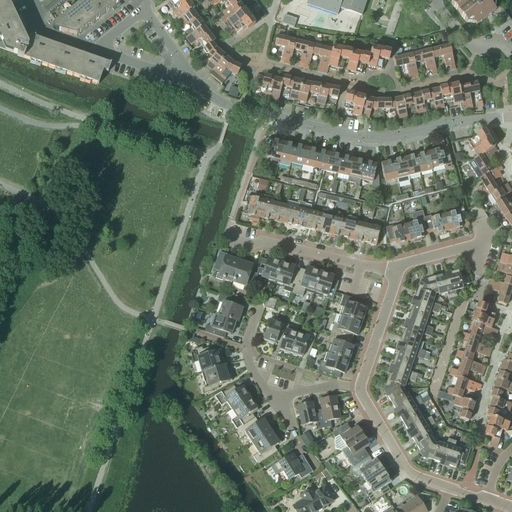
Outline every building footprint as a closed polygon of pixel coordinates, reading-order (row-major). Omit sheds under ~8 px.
[(110,65),(35,39),(35,37),(31,36),(27,38),(25,33),(22,33),(7,0),(0,0),(0,39),(2,43),(0,43),(0,49),(17,55),(17,57),(98,85),(103,72),(107,73),(111,64),(110,64),(110,65)] [(121,0),(71,0),(50,17),(56,24),(53,26),(53,27),(52,27),(52,28),(52,29),(53,30),(53,31),(54,31),(76,37),(121,0)] [(174,0),(170,3),(167,6),(173,14),(178,21),(192,11),(194,10),(193,9),(192,8),(193,7),(191,4),(190,5),(189,4),(188,2),(186,0),(174,0)] [(210,4),(209,4),(212,8),(213,8),(224,0),(212,0),(214,1),(210,4)] [(221,20),(220,20),(223,24),(226,22),(227,21),(228,20),(229,20),(243,10),(236,0),(225,0),(229,5),(231,7),(222,13),(225,17),(221,20)] [(307,0),(306,5),(306,6),(307,6),(307,5),(321,10),(321,11),(322,11),(322,10),(328,12),(336,15),(336,16),(337,16),(339,10),(339,9),(340,9),(351,13),(360,16),(361,17),(362,16),(361,16),(366,1),(366,0),(307,0)] [(454,0),(455,1),(451,5),(466,24),(471,20),(476,26),(486,19),(495,11),(490,5),(495,1),(494,0),(454,0)] [(228,20),(227,21),(230,24),(231,27),(232,27),(236,33),(236,32),(237,34),(241,32),(245,28),(247,30),(249,29),(253,26),(254,25),(253,23),(249,18),(243,10),(229,20),(228,20)] [(178,21),(176,22),(181,30),(190,23),(192,26),(192,27),(190,28),(194,33),(203,27),(199,21),(197,18),(192,11),(178,21)] [(187,38),(185,39),(191,47),(193,45),(201,39),(207,47),(212,44),(214,42),(210,37),(208,34),(203,27),(194,33),(187,38)] [(277,35),(274,46),(284,48),(282,57),(280,63),(289,66),(290,62),(293,51),(295,42),(287,40),(283,39),(284,32),(278,30),(277,35)] [(313,46),(311,55),(321,58),(317,72),(317,73),(326,75),(328,67),(329,65),(328,65),(332,51),(319,48),(321,41),(316,40),(315,40),(314,46),(313,46)] [(311,55),(313,46),(295,42),(293,51),(302,53),(299,68),(308,70),(311,55)] [(207,47),(203,50),(206,55),(208,54),(209,55),(213,59),(206,67),(212,72),(225,57),(221,54),(218,52),(215,49),(212,44),(207,47)] [(440,49),(431,51),(433,60),(442,57),(445,67),(449,66),(450,71),(455,70),(451,55),(449,46),(440,49)] [(349,61),(351,53),(332,48),(332,51),(328,65),(329,65),(328,67),(342,70),(344,71),(346,61),(349,61)] [(388,62),(389,60),(390,55),(390,53),(387,52),(381,51),(372,48),(371,48),(369,57),(367,65),(367,66),(367,67),(374,69),(376,69),(381,71),(381,70),(383,71),(385,64),(386,61),(388,62)] [(421,53),(412,55),(414,64),(424,62),(425,66),(426,72),(430,71),(431,76),(436,75),(436,74),(433,60),(431,51),(421,53)] [(367,65),(369,57),(367,57),(352,53),(351,53),(349,61),(346,72),(360,75),(363,75),(364,69),(365,66),(365,65),(366,66),(367,66),(367,65)] [(412,55),(393,60),(395,69),(403,67),(405,66),(408,79),(409,81),(418,79),(418,78),(414,64),(412,55)] [(213,72),(210,76),(221,85),(231,74),(231,76),(236,78),(237,76),(238,73),(240,69),(241,68),(234,65),(232,63),(225,57),(212,72),(213,72)] [(264,77),(261,87),(266,89),(264,99),(269,100),(270,98),(278,100),(281,89),(280,89),(282,81),(264,77)] [(282,81),(280,89),(281,89),(286,90),(286,89),(288,88),(291,89),(288,99),(297,101),(301,82),(283,78),(282,81)] [(301,82),(297,101),(305,103),(308,93),(311,94),(312,95),(312,96),(317,98),(320,87),(301,82)] [(458,88),(462,104),(462,105),(463,112),(473,110),(469,95),(479,92),(477,84),(458,88)] [(451,87),(439,90),(443,105),(453,103),(454,107),(462,105),(462,104),(458,88),(458,85),(455,86),(455,85),(451,86),(451,87)] [(317,98),(316,105),(324,107),(327,96),(330,97),(331,99),(331,100),(336,101),(339,92),(339,90),(320,86),(320,87),(317,98)] [(231,88),(228,96),(236,99),(239,91),(231,88)] [(439,90),(421,94),(423,105),(429,104),(428,102),(433,101),(435,111),(444,109),(443,105),(439,90)] [(346,94),(342,109),(343,109),(353,112),(352,116),(360,118),(365,99),(362,98),(363,97),(359,96),(359,97),(346,94)] [(421,94),(402,99),(405,109),(410,108),(410,106),(414,105),(417,115),(425,113),(423,105),(421,94)] [(365,99),(360,118),(368,120),(371,110),(377,111),(378,112),(378,113),(383,113),(383,102),(376,102),(365,99)] [(390,102),(383,102),(383,113),(389,113),(389,112),(391,111),(392,110),(394,110),(396,110),(398,120),(407,118),(405,109),(402,99),(390,102)] [(470,140),(467,142),(477,158),(477,159),(478,159),(494,148),(490,142),(489,140),(486,136),(484,132),(483,132),(483,133),(470,140)] [(282,144),(283,144),(284,139),(275,137),(274,142),(266,140),(265,146),(269,146),(268,150),(265,149),(280,153),(282,144)] [(291,146),(283,144),(282,144),(280,153),(278,161),(278,165),(289,168),(290,164),(294,148),(291,147),(291,146)] [(302,167),(306,149),(297,147),(297,149),(294,148),(290,164),(302,167)] [(444,169),(451,167),(446,147),(440,148),(440,150),(436,151),(435,149),(429,151),(430,153),(427,153),(431,170),(431,169),(443,167),(444,169)] [(471,162),(468,165),(468,166),(478,181),(479,180),(483,177),(491,172),(486,164),(493,159),(495,158),(494,158),(492,155),(497,152),(494,148),(478,159),(477,159),(471,162)] [(278,161),(280,153),(265,149),(265,150),(268,150),(267,153),(264,153),(264,152),(263,152),(262,158),(270,159),(269,164),(277,166),(277,165),(278,165),(278,161)] [(313,170),(317,154),(314,153),(314,151),(306,149),(302,167),(313,170)] [(327,154),(324,154),(320,153),(320,154),(317,154),(313,170),(322,172),(327,154)] [(432,171),(431,169),(431,170),(427,153),(419,156),(419,159),(416,160),(420,174),(432,171)] [(337,157),(328,155),(327,154),(322,172),(337,175),(340,159),(337,158),(337,157)] [(416,160),(413,161),(412,157),(404,159),(408,177),(420,174),(416,160)] [(348,178),(353,160),(344,158),(343,160),(340,159),(337,175),(336,180),(347,183),(348,178)] [(409,182),(408,177),(404,159),(395,161),(396,165),(393,165),(396,180),(398,185),(409,182)] [(360,180),(364,164),(361,164),(361,162),(353,160),(348,178),(347,183),(355,185),(356,187),(358,188),(360,180)] [(377,172),(375,171),(376,166),(367,163),(367,165),(364,164),(360,180),(371,183),(371,187),(378,189),(377,172)] [(393,165),(390,166),(389,163),(380,165),(384,182),(396,180),(393,165)] [(483,177),(479,180),(485,189),(480,193),(484,199),(489,196),(497,191),(492,183),(500,178),(501,177),(498,174),(503,171),(502,170),(500,167),(491,172),(483,177)] [(497,191),(489,196),(496,206),(494,207),(498,213),(507,207),(502,199),(510,193),(511,193),(506,185),(505,186),(497,191)] [(263,201),(264,197),(255,195),(254,199),(246,197),(244,206),(260,210),(263,201)] [(274,204),(275,199),(264,197),(263,201),(260,210),(258,219),(267,221),(267,219),(270,220),(274,204)] [(299,205),(298,205),(286,202),(285,207),(286,207),(281,224),(290,227),(290,225),(293,226),(299,205)] [(304,204),(301,203),(299,203),(298,205),(299,205),(293,226),(296,226),(296,228),(307,231),(311,213),(309,213),(310,207),(304,205),(304,204)] [(285,207),(274,204),(270,220),(273,221),(273,222),(281,224),(286,207),(285,207)] [(258,219),(260,210),(244,206),(242,215),(250,217),(249,222),(257,224),(258,219)] [(507,207),(498,213),(502,219),(504,218),(510,227),(511,228),(511,214),(507,207)] [(460,225),(466,223),(462,208),(455,210),(456,212),(443,216),(447,232),(450,231),(451,233),(456,232),(456,230),(461,228),(460,225)] [(321,215),(317,232),(319,232),(319,234),(328,236),(332,218),(334,213),(322,211),(321,215)] [(423,218),(424,218),(422,212),(413,214),(412,216),(413,224),(405,226),(409,242),(412,241),(413,244),(418,242),(418,240),(423,238),(422,235),(427,233),(423,218)] [(321,215),(313,214),(311,213),(307,231),(313,232),(314,231),(317,232),(321,215)] [(340,237),(345,216),(334,213),(333,218),(332,218),(328,236),(337,238),(337,236),(340,237)] [(356,224),(358,219),(345,216),(340,237),(343,238),(343,239),(351,241),(356,224)] [(445,233),(447,232),(443,216),(431,219),(430,217),(424,218),(423,218),(427,233),(433,232),(434,236),(439,234),(439,236),(445,235),(445,233)] [(367,226),(356,224),(351,241),(360,243),(360,242),(364,243),(367,226)] [(367,226),(364,243),(367,243),(366,245),(375,247),(379,229),(367,226)] [(406,243),(409,242),(405,226),(393,229),(392,227),(385,229),(389,244),(394,242),(395,246),(401,244),(401,247),(407,245),(406,243)] [(511,268),(511,247),(509,247),(506,257),(502,256),(499,264),(511,268)] [(219,254),(213,271),(219,273),(218,278),(232,283),(239,262),(227,258),(227,256),(219,254)] [(256,275),(254,282),(264,285),(265,280),(274,283),(281,263),(267,259),(263,271),(258,269),(256,275)] [(239,262),(232,283),(244,287),(242,292),(249,294),(254,282),(256,275),(249,273),(251,267),(239,262)] [(281,263),(274,283),(283,286),(281,291),(291,294),(298,276),(292,274),(294,268),(281,263)] [(511,288),(511,286),(511,268),(499,264),(496,272),(506,275),(505,279),(504,279),(503,279),(501,284),(501,285),(511,288)] [(298,276),(291,294),(302,298),(304,290),(313,293),(320,273),(306,268),(303,278),(298,276)] [(446,275),(453,301),(457,300),(454,291),(462,289),(462,286),(468,285),(466,277),(460,279),(458,272),(446,275)] [(320,273),(313,293),(326,297),(325,299),(331,301),(334,294),(337,285),(331,283),(333,277),(320,273)] [(449,302),(453,301),(446,275),(434,278),(438,294),(438,296),(446,294),(449,302)] [(431,296),(432,296),(438,294),(434,278),(420,282),(417,291),(431,296)] [(501,285),(501,284),(488,280),(487,285),(492,286),(490,291),(500,294),(497,304),(506,306),(511,288),(501,285)] [(434,296),(432,296),(431,296),(417,291),(413,302),(439,311),(440,307),(432,304),(434,296)] [(236,308),(238,302),(219,296),(217,302),(222,304),(218,316),(234,322),(237,323),(241,310),(236,308)] [(342,296),(339,307),(344,308),(341,317),(361,324),(365,310),(359,308),(361,303),(342,296)] [(269,299),(261,302),(263,308),(264,308),(272,311),(276,301),(269,299)] [(437,315),(439,311),(413,302),(409,314),(426,319),(429,312),(437,315)] [(477,307),(471,323),(474,324),(490,330),(490,329),(492,323),(493,321),(495,315),(494,315),(495,313),(488,311),(485,310),(486,308),(477,305),(477,307)] [(424,327),(426,319),(409,314),(405,325),(431,334),(432,330),(424,327)] [(218,316),(218,317),(215,316),(211,328),(205,326),(203,333),(223,339),(225,334),(230,335),(234,322),(218,316)] [(333,324),(330,334),(348,340),(350,335),(356,337),(361,324),(341,317),(338,325),(333,324)] [(269,321),(263,341),(274,345),(275,342),(280,325),(269,321)] [(463,334),(461,340),(468,342),(476,345),(477,345),(480,335),(490,339),(492,340),(494,340),(497,331),(495,331),(492,330),(490,329),(490,330),(474,324),(471,323),(470,329),(472,329),(471,333),(470,336),(463,334)] [(280,325),(275,342),(280,344),(279,350),(290,354),(296,334),(290,332),(291,327),(281,324),(281,325),(280,325)] [(430,337),(431,334),(405,325),(401,336),(418,342),(419,342),(421,335),(430,337)] [(296,334),(290,354),(301,358),(303,352),(309,354),(315,335),(305,332),(303,337),(296,334)] [(330,334),(326,345),(331,346),(328,355),(348,362),(353,348),(346,346),(348,340),(330,334)] [(423,343),(419,342),(418,342),(401,336),(398,348),(423,356),(425,352),(420,351),(423,343)] [(457,352),(455,358),(462,360),(470,363),(473,354),(474,353),(486,358),(488,358),(491,350),(491,349),(489,349),(477,345),(476,345),(468,342),(464,354),(457,352)] [(208,349),(202,350),(201,347),(194,350),(195,352),(190,354),(193,363),(198,362),(201,373),(224,366),(219,351),(209,354),(208,349)] [(422,360),(423,356),(398,348),(394,359),(411,365),(413,357),(422,360)] [(321,362),(317,372),(336,378),(337,373),(344,375),(348,362),(328,355),(325,363),(321,362)] [(408,372),(411,365),(394,359),(390,370),(416,379),(417,375),(408,372)] [(451,370),(449,376),(456,378),(458,379),(464,381),(467,371),(480,376),(482,376),(483,374),(485,367),(480,366),(470,363),(462,360),(458,372),(451,370)] [(499,373),(496,380),(507,384),(507,383),(509,378),(508,378),(507,376),(508,373),(511,374),(511,365),(506,364),(506,363),(503,362),(500,370),(499,373)] [(217,385),(231,381),(227,366),(224,366),(201,373),(205,388),(202,389),(204,394),(213,392),(213,391),(218,389),(217,385)] [(414,383),(416,379),(390,370),(386,382),(402,387),(402,388),(403,388),(406,380),(414,383)] [(447,394),(447,395),(448,395),(452,397),(455,398),(460,400),(460,399),(463,390),(471,393),(473,393),(475,389),(479,391),(481,386),(479,385),(464,381),(458,379),(454,390),(449,389),(447,394)] [(491,395),(490,398),(492,399),(501,402),(501,401),(503,396),(502,396),(501,394),(502,391),(511,394),(511,385),(507,383),(507,384),(496,380),(494,388),(493,391),(491,395)] [(401,390),(402,388),(402,387),(386,382),(383,391),(390,404),(404,395),(401,390)] [(220,394),(215,398),(221,407),(226,404),(231,410),(249,398),(242,387),(236,391),(233,386),(220,394)] [(397,414),(420,401),(418,397),(410,401),(406,394),(404,395),(390,404),(397,414)] [(420,401),(397,414),(403,425),(418,416),(414,409),(422,404),(423,405),(430,401),(427,396),(420,401)] [(236,417),(230,421),(236,431),(255,419),(251,413),(257,409),(249,398),(231,410),(236,417)] [(455,398),(453,406),(463,409),(461,413),(460,413),(459,413),(457,419),(459,419),(468,422),(470,416),(471,412),(474,404),(472,403),(460,399),(460,400),(455,398)] [(322,414),(315,415),(318,430),(331,428),(329,421),(339,419),(335,399),(320,402),(322,414)] [(488,410),(486,417),(487,417),(490,418),(497,420),(499,415),(498,415),(497,413),(498,410),(508,413),(511,405),(501,401),(501,402),(492,399),(492,400),(490,406),(488,410)] [(312,404),(297,407),(301,426),(316,423),(312,404)] [(409,435),(432,421),(430,418),(422,422),(418,416),(403,425),(409,435)] [(486,431),(484,436),(485,436),(492,439),(499,441),(502,431),(506,432),(509,424),(497,420),(490,418),(488,425),(487,426),(487,427),(486,431)] [(236,431),(236,432),(240,439),(246,435),(252,444),(271,432),(267,426),(268,425),(264,419),(258,424),(255,419),(236,431)] [(430,438),(431,437),(426,429),(434,425),(432,421),(409,435),(415,445),(429,437),(430,438)] [(356,428),(351,431),(346,424),(331,434),(334,439),(338,436),(346,448),(362,437),(356,428)] [(271,432),(252,444),(259,453),(253,457),(258,465),(277,452),(273,447),(280,443),(276,437),(275,438),(271,432)] [(307,433),(301,438),(308,449),(315,444),(307,433)] [(346,448),(341,451),(347,460),(352,468),(367,458),(368,457),(363,450),(368,447),(362,437),(346,448)] [(434,444),(430,438),(429,437),(415,445),(422,458),(432,461),(437,446),(434,444)] [(443,465),(452,439),(448,438),(445,447),(437,444),(437,446),(432,461),(443,465)] [(462,448),(460,452),(453,449),(456,441),(452,439),(443,465),(455,469),(458,462),(464,464),(469,451),(462,448)] [(496,450),(499,441),(492,439),(489,447),(496,450)] [(292,455),(271,468),(276,475),(281,472),(281,473),(283,472),(289,481),(298,475),(300,480),(312,473),(305,460),(298,465),(295,460),(292,455)] [(370,463),(367,458),(352,468),(349,470),(354,477),(357,478),(360,476),(365,483),(383,472),(375,460),(370,463)] [(386,486),(390,484),(383,472),(365,483),(370,491),(367,492),(366,496),(371,503),(389,491),(386,486)] [(322,478),(319,473),(313,477),(316,481),(322,478)] [(295,511),(316,511),(333,501),(325,487),(314,494),(312,490),(300,497),(303,501),(293,507),(295,511)] [(393,511),(425,511),(417,499),(404,508),(402,505),(393,511)]
